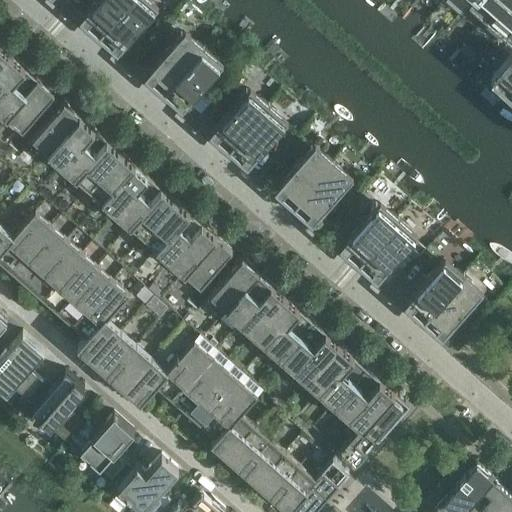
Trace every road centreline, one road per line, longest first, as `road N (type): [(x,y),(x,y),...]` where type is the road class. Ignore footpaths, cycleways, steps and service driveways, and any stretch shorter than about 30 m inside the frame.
road 1 (residential): [(511,426),(26,0)]
road 2 (residential): [(251,511),(0,291)]
